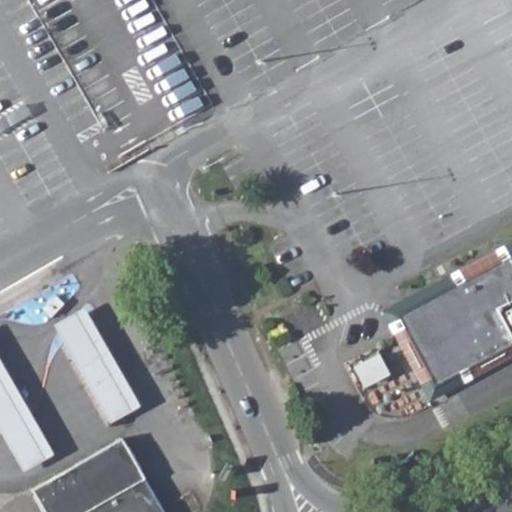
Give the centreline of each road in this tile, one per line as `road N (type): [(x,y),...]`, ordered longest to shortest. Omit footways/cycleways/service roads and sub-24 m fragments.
road 1 (residential): [(157,179),(292,481)]
road 2 (residential): [(511,480),(391,510),(351,510),(292,481)]
